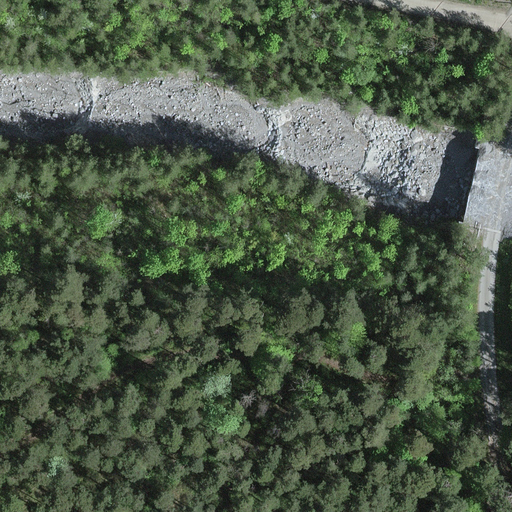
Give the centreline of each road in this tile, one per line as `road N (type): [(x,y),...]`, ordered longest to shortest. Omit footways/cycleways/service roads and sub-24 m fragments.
road 1 (track): [(511,147),(486,254),(482,375),(490,467),(481,511)]
road 2 (track): [(354,0),(511,23)]
